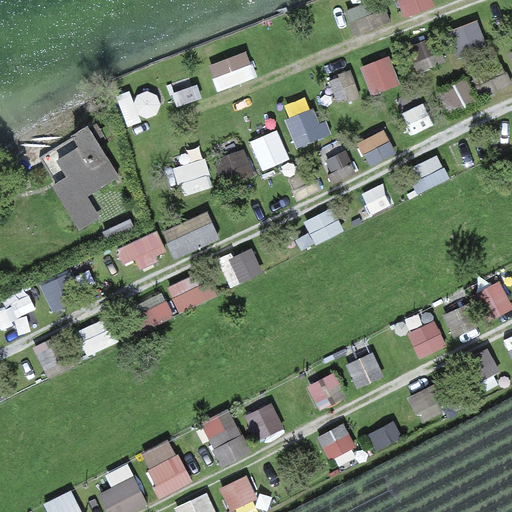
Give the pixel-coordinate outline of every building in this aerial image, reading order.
[(399,0),(406,17),(437,5),(435,0),(399,0)] [(478,17),(449,31),(460,52),(489,38),(478,17)] [(219,90),(258,78),(250,51),(211,63),(219,90)] [(371,91),(401,84),(395,56),(364,63),(371,91)] [(355,71),(334,76),(340,100),(361,95),(355,71)] [(456,106),(477,95),(467,76),(446,87),(456,106)] [(291,118),(300,142),(324,133),(316,109),(291,118)] [(120,177),(89,126),(72,137),(79,148),(58,161),(69,178),(55,187),(81,230),(101,218),(88,197),(120,177)] [(372,165),(397,152),(385,129),(361,142),(372,165)] [(257,144),(264,165),(289,157),(282,136),(257,144)] [(227,182),(257,167),(247,146),(217,161),(227,182)] [(408,169),(420,193),(451,177),(439,153),(408,169)] [(207,156),(177,165),(185,194),(216,185),(207,156)] [(178,260),(223,239),(209,209),(164,230),(178,260)] [(118,246),(124,263),(137,258),(140,265),(169,254),(160,230),(118,246)] [(225,260),(234,285),(264,273),(255,248),(225,260)] [(184,314),(220,292),(204,266),(168,289),(184,314)] [(54,308),(81,297),(70,271),(43,282),(54,308)] [(511,297),(502,279),(475,293),(490,320),(511,308),(511,297)] [(142,330),(176,318),(166,293),(133,305),(142,330)] [(82,330),(93,352),(117,339),(106,318),(82,330)] [(438,319),(409,331),(421,358),(450,347),(438,319)] [(376,352),(350,363),(359,385),(385,375),(376,352)] [(338,371),(310,384),(320,405),(347,392),(338,371)] [(437,383),(411,397),(424,421),(449,407),(437,383)] [(254,432),(282,419),(274,402),(247,414),(254,432)] [(231,408),(202,424),(225,467),(254,451),(231,408)] [(333,460),(359,445),(345,421),(319,436),(333,460)] [(174,438),(142,452),(162,497),(194,483),(174,438)] [(107,473),(113,486),(101,492),(110,511),(131,511),(150,503),(131,462),(107,473)] [(221,486),(232,511),(261,498),(249,473),(221,486)] [(49,511),(86,511),(77,488),(45,501),(49,511)] [(219,511),(210,491),(177,505),(179,511),(219,511)]
